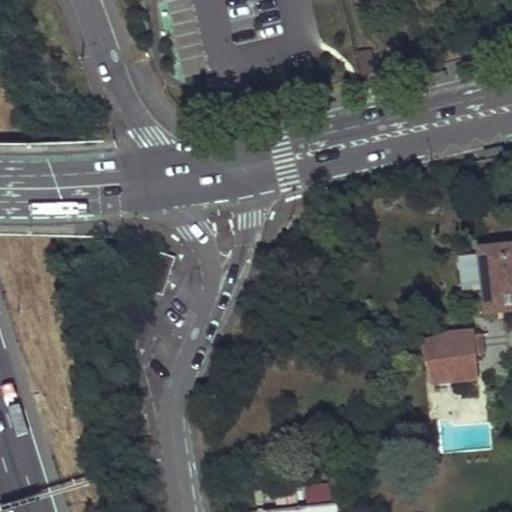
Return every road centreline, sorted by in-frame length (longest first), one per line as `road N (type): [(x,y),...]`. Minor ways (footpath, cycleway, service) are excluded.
road 1 (primary): [(511,89),(198,167)]
road 2 (primary): [(287,173),(511,121)]
road 3 (residential): [(184,511),(171,423),(175,392),(209,314)]
road 4 (residential): [(172,179),(125,102),(85,0)]
road 5 (primary): [(0,189),(172,179)]
road 6 (residential): [(172,179),(208,256),(209,314)]
